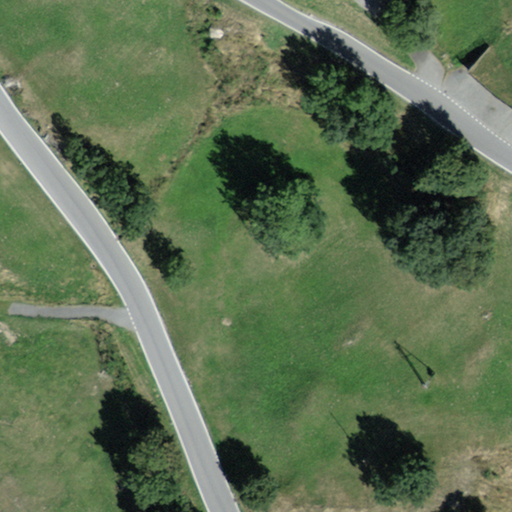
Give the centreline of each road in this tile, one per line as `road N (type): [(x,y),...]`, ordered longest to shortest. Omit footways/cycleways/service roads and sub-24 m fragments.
road 1 (tertiary): [(223,511),(124,271),(0,85)]
road 2 (tertiary): [(261,0),(511,158)]
